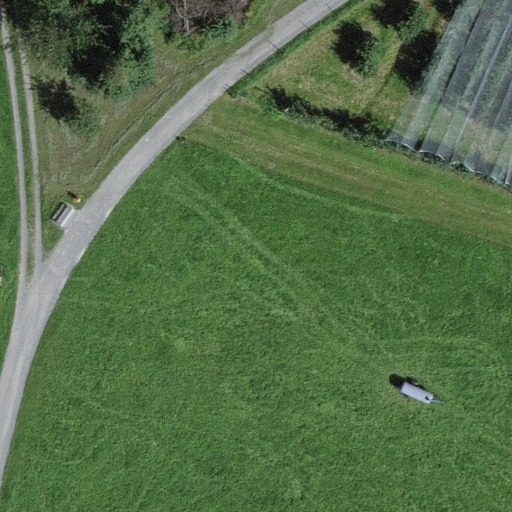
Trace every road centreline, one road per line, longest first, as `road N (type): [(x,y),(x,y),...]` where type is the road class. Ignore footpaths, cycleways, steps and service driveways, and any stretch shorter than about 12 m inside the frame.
road 1 (track): [(337,0),(241,70),(158,152),(27,324),(0,431)]
road 2 (track): [(27,324),(0,7)]
